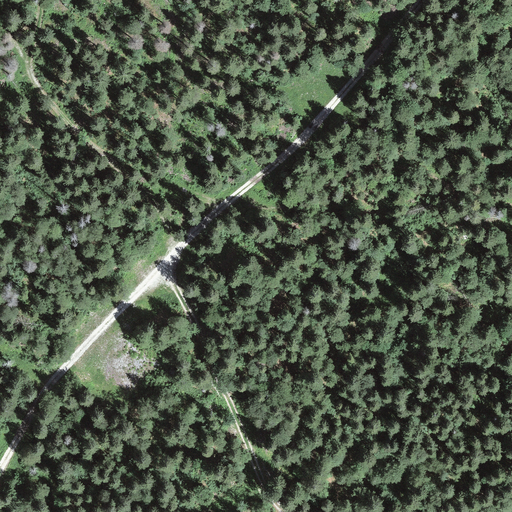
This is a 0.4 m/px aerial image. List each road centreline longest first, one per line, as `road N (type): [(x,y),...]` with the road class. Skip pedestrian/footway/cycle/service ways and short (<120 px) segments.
road 1 (track): [(0,473),(54,379),(222,202),(317,116),(416,0)]
road 2 (track): [(222,202),(110,158),(0,31)]
road 3 (track): [(153,274),(185,313),(261,487),(285,511)]
